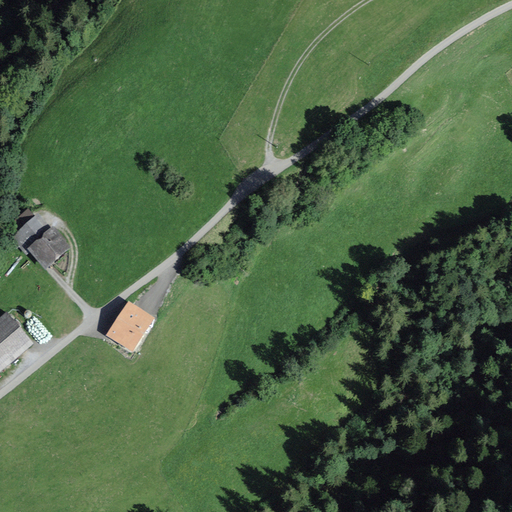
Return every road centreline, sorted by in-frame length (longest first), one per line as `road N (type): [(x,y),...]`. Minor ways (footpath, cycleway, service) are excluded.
road 1 (residential): [(0,394),(263,178),(447,42),(511,4)]
road 2 (track): [(368,0),(311,47),(288,83),(269,143),(276,169)]
